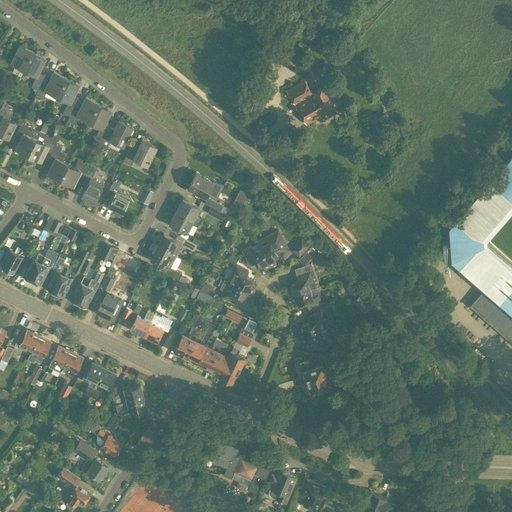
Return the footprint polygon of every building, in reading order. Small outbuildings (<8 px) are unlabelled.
[(20,44),(11,62),(24,68),(33,50),(20,44)] [(276,48),(272,58),(283,64),(287,54),(276,48)] [(38,71),(46,57),(33,50),(24,68),(37,75),(31,86),(37,89),(35,94),(43,78),(44,74),(38,71)] [(286,64),(293,68),(296,63),(289,59),(286,64)] [(54,71),(49,81),(43,78),(35,94),(41,97),(45,89),(57,95),(66,77),(54,71)] [(62,111),(69,115),(70,115),(75,104),(79,97),(73,94),(78,83),(66,77),(57,95),(68,100),(62,111)] [(321,117),(328,113),(329,115),(337,110),(322,85),(312,92),(305,80),(287,90),(307,124),(321,115),(321,117)] [(74,123),(78,115),(89,120),(98,102),(86,96),(81,106),(75,104),(70,115),(68,120),(74,123)] [(9,105),(3,102),(1,105),(0,108),(0,119),(0,120),(0,132),(9,137),(16,122),(9,118),(13,111),(7,108),(9,105)] [(89,120),(100,126),(90,147),(97,150),(100,143),(110,122),(106,120),(112,109),(98,102),(89,120)] [(110,126),(112,122),(110,122),(100,143),(108,147),(112,139),(123,145),(133,126),(119,119),(115,129),(110,126)] [(402,136),(410,132),(403,121),(399,123),(402,136)] [(22,150),(28,153),(36,138),(39,131),(22,122),(16,134),(21,137),(14,150),(20,153),(22,150)] [(51,152),(56,143),(59,136),(54,133),(52,137),(46,134),(43,141),(36,138),(28,153),(41,160),(47,149),(51,152)] [(122,161),(130,165),(134,158),(147,164),(156,146),(142,139),(138,145),(132,142),(122,161)] [(62,146),(56,143),(51,152),(48,159),(53,162),(48,172),(60,178),(68,163),(62,160),(65,153),(60,150),(62,146)] [(511,150),(449,223),(451,257),(485,287),(469,305),(511,341),(511,150)] [(78,159),(75,166),(68,163),(60,178),(74,185),(79,174),(84,177),(86,173),(92,160),(87,157),(84,162),(78,159)] [(99,163),(92,160),(86,173),(92,176),(99,163)] [(124,176),(117,172),(111,185),(118,188),(124,176)] [(213,181),(196,172),(188,187),(205,196),(213,181)] [(94,201),(103,183),(91,177),(82,195),(94,201)] [(241,188),(235,201),(243,204),(249,192),(241,188)] [(111,211),(120,215),(129,198),(115,191),(108,205),(113,208),(111,211)] [(226,211),(228,208),(207,197),(204,203),(211,206),(210,206),(225,214),(226,214),(227,212),(226,211)] [(195,214),(199,207),(183,198),(176,211),(197,222),(197,221),(200,222),(202,218),(195,214)] [(222,220),(225,214),(210,206),(207,212),(222,220)] [(195,225),(197,222),(176,211),(170,222),(186,231),(191,222),(195,225)] [(61,222),(54,218),(50,227),(57,231),(61,222)] [(66,224),(63,222),(62,222),(60,226),(58,230),(68,235),(72,227),(66,224)] [(79,231),(72,228),(68,237),(75,240),(79,231)] [(278,230),(257,241),(260,247),(271,266),(276,263),(273,259),(278,256),(278,255),(288,249),(278,230)] [(197,245),(183,238),(181,242),(164,233),(157,246),(176,256),(182,244),(197,252),(201,246),(197,244),(197,245)] [(184,237),(183,238),(197,245),(197,244),(201,246),(206,249),(210,243),(195,235),(192,241),(184,237)] [(301,237),(298,241),(306,248),(309,245),(301,237)] [(226,239),(223,246),(228,249),(232,242),(226,239)] [(432,241),(431,240),(424,249),(435,259),(443,249),(432,241)] [(107,260),(110,253),(113,247),(107,243),(100,257),(107,260)] [(9,268),(14,271),(18,262),(22,255),(20,253),(23,248),(17,245),(14,251),(10,248),(2,265),(4,266),(3,267),(8,270),(9,268)] [(263,264),(265,269),(271,266),(260,247),(253,251),(250,245),(242,250),(249,262),(254,259),(258,267),(263,264)] [(170,268),(176,256),(157,246),(150,258),(167,268),(164,273),(178,280),(181,274),(170,268)] [(74,267),(69,264),(55,291),(63,295),(72,276),(79,272),(80,270),(86,258),(89,250),(83,247),(74,267)] [(306,251),(299,258),(304,264),(312,257),(306,251)] [(26,278),(32,281),(44,255),(38,252),(35,258),(33,257),(24,276),(26,276),(26,278)] [(227,258),(234,264),(238,260),(231,254),(227,258)] [(50,258),(44,255),(32,281),(37,283),(38,283),(40,283),(49,265),(47,264),(50,258)] [(55,291),(69,264),(63,261),(64,259),(63,258),(58,255),(52,268),(56,269),(47,287),(55,291)] [(92,260),(86,258),(80,270),(86,273),(92,260)] [(223,269),(213,265),(211,270),(220,274),(223,269)] [(249,271),(236,265),(229,280),(230,281),(231,281),(254,292),(256,286),(251,284),(254,279),(246,276),(249,271)] [(95,267),(90,278),(77,304),(83,306),(84,305),(86,306),(95,288),(96,288),(104,272),(95,267)] [(288,291),(290,296),(311,289),(308,282),(313,280),(310,270),(297,275),(299,281),(291,284),(293,289),(288,291)] [(101,286),(109,290),(115,278),(106,274),(101,286)] [(72,301),(77,304),(90,278),(84,275),(81,281),(79,280),(70,298),(72,299),(72,301)] [(200,287),(207,291),(210,283),(203,280),(200,287)] [(231,281),(230,281),(227,288),(225,287),(221,295),(234,301),(236,296),(244,300),(246,295),(251,297),(254,292),(231,281)] [(351,294),(357,292),(355,285),(349,288),(351,294)] [(311,289),(290,296),(292,302),(297,300),(299,305),(307,302),(309,308),(322,303),(319,294),(313,296),(311,289)] [(371,305),(360,293),(355,299),(366,310),(371,305)] [(107,317),(107,316),(109,317),(110,316),(115,304),(110,302),(112,298),(104,294),(102,299),(102,298),(96,311),(103,314),(102,315),(107,317)] [(212,306),(220,310),(223,303),(215,300),(212,306)] [(133,311),(138,313),(142,306),(137,303),(133,311)] [(125,307),(121,315),(128,318),(131,310),(132,310),(125,307)] [(189,309),(183,307),(178,318),(184,320),(189,309)] [(224,315),(232,319),(236,312),(227,308),(224,315)] [(127,326),(144,334),(154,313),(148,309),(143,318),(133,313),(127,326)] [(182,333),(175,349),(186,355),(199,329),(200,329),(206,317),(205,317),(207,313),(201,310),(199,314),(198,313),(187,336),(182,333)] [(326,318),(323,319),(321,311),(308,316),(310,322),(301,324),(303,330),(298,332),(300,337),(321,330),(329,327),(326,318)] [(242,315),(236,312),(232,319),(239,322),(242,315)] [(157,341),(163,328),(156,324),(161,316),(154,313),(144,334),(157,341)] [(253,330),(257,321),(249,317),(245,326),(253,330)] [(240,333),(228,356),(220,372),(219,374),(233,381),(245,357),(238,353),(243,343),(247,346),(253,334),(242,328),(240,333)] [(32,349),(40,334),(34,331),(32,332),(27,329),(25,333),(21,331),(14,344),(30,352),(32,349)] [(191,360),(197,362),(206,345),(200,342),(205,332),(200,330),(200,329),(199,329),(186,355),(192,358),(191,360)] [(335,333),(338,341),(350,337),(347,329),(335,333)] [(324,337),(321,330),(300,337),(302,343),(307,341),(309,346),(317,343),(319,348),(332,344),(329,335),(324,337)] [(45,338),(45,336),(40,334),(32,349),(38,351),(34,359),(40,362),(50,341),(45,338)] [(211,347),(206,345),(197,362),(203,365),(204,364),(209,366),(222,341),(216,338),(211,347)] [(222,341),(209,366),(220,372),(228,356),(222,353),(227,343),(222,341)] [(14,348),(7,345),(1,359),(0,360),(0,368),(3,370),(14,348)] [(59,345),(49,366),(60,371),(71,350),(66,347),(64,348),(59,345)] [(330,351),(332,357),(347,352),(345,346),(330,351)] [(77,354),(77,352),(71,350),(60,371),(64,365),(69,368),(66,374),(72,377),(82,357),(77,354)] [(311,393),(314,392),(315,393),(320,392),(319,390),(323,388),(324,390),(328,388),(328,386),(330,385),(322,363),(312,367),(309,359),(300,362),(311,393)] [(91,377),(97,380),(104,366),(92,360),(88,368),(87,368),(84,374),(85,374),(82,378),(89,382),(91,377)] [(34,384),(37,378),(42,368),(36,365),(30,376),(28,375),(25,380),(34,384)] [(116,372),(104,366),(97,380),(110,386),(113,380),(112,380),(116,372)] [(48,371),(42,368),(37,378),(43,381),(48,371)] [(112,392),(117,394),(118,394),(123,384),(118,381),(112,392)] [(59,394),(66,397),(72,385),(65,382),(59,394)] [(131,384),(124,386),(125,392),(128,401),(143,397),(140,384),(131,386),(131,384)] [(84,393),(90,396),(94,388),(88,385),(84,393)] [(9,392),(3,388),(0,393),(0,397),(4,400),(9,392)] [(99,391),(94,388),(90,396),(95,398),(99,391)] [(138,411),(147,409),(143,397),(128,401),(112,405),(114,411),(120,409),(121,411),(130,409),(131,414),(138,412),(138,411)] [(92,412),(90,416),(97,420),(102,412),(98,409),(95,414),(92,412)] [(110,420),(107,426),(113,430),(117,423),(110,420)] [(97,423),(92,431),(96,434),(100,429),(101,426),(97,423)] [(100,429),(96,434),(104,439),(100,445),(115,455),(122,443),(100,429)] [(81,437),(73,449),(89,460),(97,448),(81,437)] [(236,454),(239,447),(223,439),(215,457),(213,461),(226,467),(223,474),(232,478),(234,472),(252,480),(248,489),(258,494),(269,469),(236,454)] [(99,478),(108,465),(97,457),(88,471),(99,478)] [(63,466),(56,475),(67,482),(69,483),(68,485),(74,489),(70,494),(71,494),(68,499),(77,505),(80,500),(84,503),(91,492),(82,486),(82,485),(78,482),(81,478),(63,466)] [(296,491),(299,484),(294,482),(297,475),(287,471),(288,470),(278,466),(267,494),(286,502),(291,489),(296,491)] [(15,480),(25,487),(31,479),(21,472),(15,480)] [(304,505),(315,510),(325,485),(307,478),(300,494),(307,497),(304,505)] [(44,488),(31,479),(25,487),(24,489),(37,498),(44,488)] [(385,497),(372,492),(364,511),(380,511),(381,511),(389,511),(393,503),(385,499),(385,497)] [(8,496),(0,506),(6,510),(14,500),(8,496)] [(352,511),(354,510),(341,505),(339,509),(324,502),(320,511),(352,511)]
